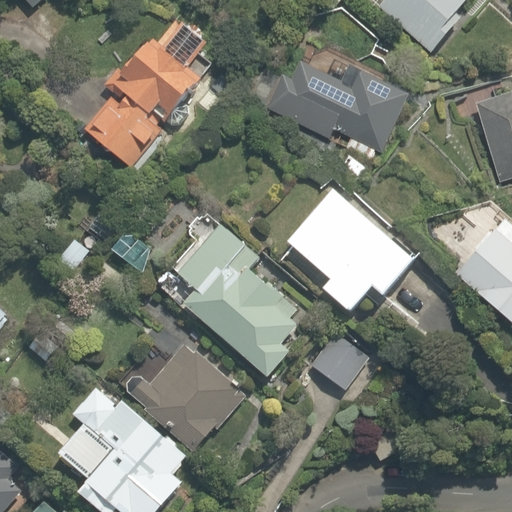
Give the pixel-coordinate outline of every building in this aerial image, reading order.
[(463,0),(358,0),(424,57),(458,18),(452,13),(463,0)] [(140,46),(105,90),(116,101),(112,106),(107,101),(79,136),(86,141),(84,143),(111,165),(114,161),(123,168),(153,130),(140,119),(149,108),(165,121),(199,78),(186,67),(179,77),(140,46)] [(339,83),(294,64),(287,82),(280,79),(264,114),(329,142),(333,133),(380,153),(406,95),(345,69),(339,83)] [(500,185),(511,181),(511,89),(474,101),(500,185)] [(368,168),(347,153),(333,172),(354,187),(368,168)] [(314,293),(341,317),(363,292),(372,300),(404,264),(326,194),(280,246),(322,283),(314,293)] [(465,255),(469,258),(453,277),(492,310),(488,314),(511,333),(511,231),(500,221),(495,227),(491,224),(465,255)] [(192,239),(161,278),(165,281),(155,295),(262,381),(284,354),(276,347),(292,328),(285,323),(292,314),(242,275),(254,260),(212,226),(198,244),(192,239)] [(0,331),(11,320),(0,309),(0,331)] [(372,361),(340,333),(309,369),(341,397),(372,361)] [(152,365),(145,359),(116,391),(191,458),(241,403),(181,349),(169,362),(161,355),(152,365)] [(159,438),(104,391),(99,396),(92,389),(67,417),(76,425),(47,457),(78,484),(70,493),(91,511),(110,511),(153,511),(176,486),(167,478),(182,461),(170,451),(174,447),(161,435),(159,438)] [(0,511),(1,511),(22,491),(0,471),(6,464),(0,458),(0,511)] [(53,511),(41,501),(29,511),(53,511)]
